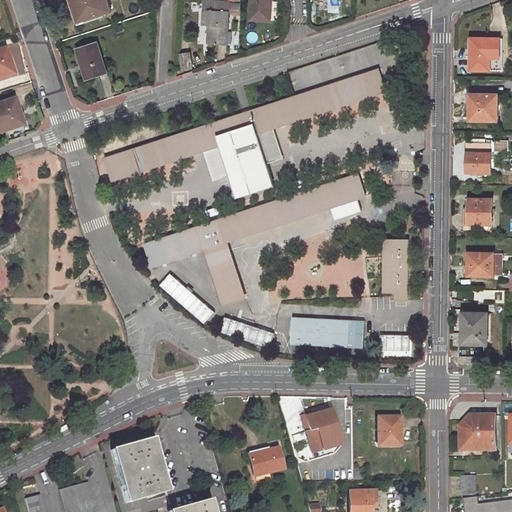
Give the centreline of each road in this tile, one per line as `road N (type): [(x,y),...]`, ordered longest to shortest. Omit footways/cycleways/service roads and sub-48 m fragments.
road 1 (residential): [(438,383),(441,5)]
road 2 (residential): [(68,129),(304,50)]
road 3 (residential): [(68,129),(95,223),(155,332)]
road 4 (residential): [(256,382),(438,383)]
road 5 (residential): [(0,475),(133,408)]
road 6 (residential): [(304,50),(441,5)]
road 7 (residential): [(19,0),(68,129)]
road 8 (residential): [(438,511),(438,383)]
road 9 (residential): [(133,408),(183,388),(256,382)]
